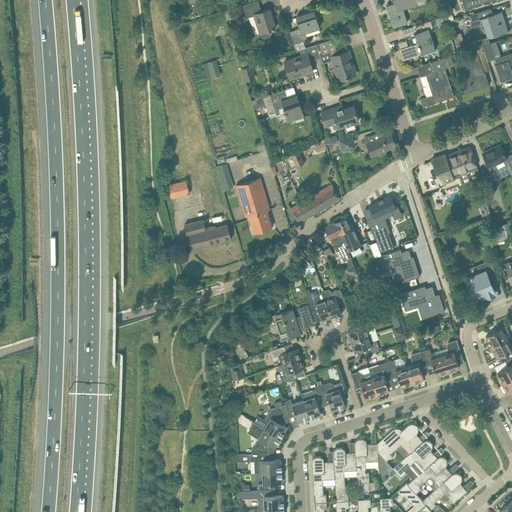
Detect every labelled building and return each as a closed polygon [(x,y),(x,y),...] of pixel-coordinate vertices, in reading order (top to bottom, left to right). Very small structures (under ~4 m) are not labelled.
[(244,14),(253,11),(255,15),(262,38),(265,39),(269,37),(271,34),(269,30),(276,28),(269,9),(266,10),(261,11),(260,7),(258,8),(256,1),(257,1),(256,0),(247,3),(241,5),(244,14)] [(392,0),(394,3),(387,5),(390,13),(388,13),(393,27),(397,25),(402,23),(407,22),(403,9),(417,4),(416,3),(426,0),(392,0)] [(461,0),(465,9),(491,0),(461,0)] [(463,17),(466,29),(486,23),(490,36),(511,29),(507,30),(503,17),(504,17),(502,11),(492,14),(491,8),(463,17)] [(227,20),(232,19),(229,9),(224,11),(227,20)] [(299,28),(289,31),(293,44),(303,41),(307,39),(305,32),(319,27),(314,11),(296,17),(297,20),(299,28)] [(438,24),(447,21),(445,16),(436,19),(438,24)] [(400,49),(404,47),(408,58),(435,49),(428,29),(432,27),(430,20),(402,29),(404,36),(415,33),(418,43),(408,46),(406,40),(398,43),(400,49)] [(489,36),(474,41),(467,43),(469,49),(476,47),(482,45),(490,43),(489,36)] [(348,50),(338,54),(333,38),(318,43),(322,55),(330,52),(339,80),(348,76),(353,74),(353,75),(356,74),(355,73),(354,73),(349,58),(351,58),(348,50)] [(511,67),(511,52),(495,58),(490,43),(482,45),(484,50),(488,61),(495,58),(497,64),(495,64),(497,72),(500,81),(511,77),(511,71),(511,68),(511,67)] [(296,52),(300,51),(302,56),(284,61),(290,78),(299,75),(298,75),(304,73),(304,74),(313,71),(309,61),(321,57),(317,44),(305,48),(296,51),(296,52)] [(477,53),(463,57),(469,75),(460,79),(464,93),(489,85),(487,78),(484,79),(482,73),(490,70),(488,61),(484,50),(482,45),(476,47),(477,53)] [(422,106),(454,96),(453,92),(452,90),(445,68),(449,66),(446,57),(431,62),(434,71),(425,74),(432,94),(420,98),(422,106)] [(207,62),(211,78),(221,75),(216,60),(207,62)] [(246,81),(255,78),(251,65),(242,67),(246,81)] [(288,97),(285,90),(263,97),(262,97),(265,105),(266,109),(282,104),(288,121),(304,115),(301,108),(300,108),(296,95),(288,97)] [(265,105),(262,97),(255,99),(251,101),(253,109),(265,105)] [(334,114),(330,115),(328,109),(322,111),(326,126),(336,123),(338,128),(358,121),(358,119),(357,119),(355,114),(357,113),(356,112),(355,112),(353,106),(333,112),(334,114)] [(395,145),(387,127),(364,137),(368,146),(372,155),(395,145)] [(322,132),(324,140),(325,144),(331,142),(327,131),(322,132)] [(342,151),(355,146),(352,135),(338,140),(342,151)] [(307,148),(309,152),(325,144),(324,140),(307,148)] [(500,145),(492,149),(493,150),(484,154),(489,166),(492,171),(496,169),(494,164),(506,158),(500,145)] [(470,147),(445,155),(444,154),(432,159),(435,168),(441,183),(454,179),(454,178),(459,176),(458,173),(477,167),(473,156),(470,147)] [(296,167),(304,163),(298,151),(291,155),(296,167)] [(223,188),(233,186),(229,172),(219,175),(223,188)] [(484,194),(494,191),(490,174),(480,177),(484,194)] [(269,208),(266,199),(260,177),(236,184),(243,207),(246,216),(249,215),(254,232),(272,227),(267,209),(269,208)] [(167,183),(171,197),(189,192),(185,178),(167,183)] [(340,198),(335,189),(332,184),(290,208),(298,222),(340,198)] [(395,206),(390,195),(369,205),(370,207),(374,216),(367,219),(374,238),(376,238),(381,251),(394,246),(389,233),(390,232),(385,218),(392,215),(391,211),(396,208),(395,206)] [(487,204),(486,198),(480,200),(485,220),(491,218),(487,204)] [(511,237),(511,228),(510,221),(503,223),(498,201),(487,204),(491,218),(498,242),(511,237)] [(352,227),(347,216),(325,228),(330,236),(334,246),(344,242),(340,233),(352,227)] [(216,224),(206,226),(204,218),(184,223),(191,249),(231,239),(226,223),(216,226),(216,224)] [(352,227),(340,233),(344,242),(345,245),(346,245),(349,250),(361,244),(352,227)] [(393,252),(374,258),(381,275),(398,269),(403,283),(419,277),(413,257),(403,260),(400,250),(393,252)] [(301,262),(305,267),(309,263),(305,258),(301,262)] [(472,275),(472,274),(470,275),(470,276),(465,278),(474,300),(494,292),(489,279),(496,276),(496,277),(497,276),(491,263),(475,269),(477,273),(472,275)] [(418,287),(400,293),(405,310),(424,304),(427,317),(445,311),(439,293),(428,297),(425,285),(418,287)] [(330,292),(331,296),(325,298),(332,317),(342,314),(337,301),(343,299),(340,289),(330,292)] [(308,299),(311,310),(317,308),(322,321),(332,317),(325,298),(319,300),(318,296),(308,299)] [(292,309),(274,315),(276,319),(275,319),(280,334),(281,334),(282,339),(300,333),(298,327),(304,325),(304,326),(314,323),(310,314),(307,304),(298,307),(301,316),(295,317),(292,309)] [(367,317),(358,321),(360,327),(347,331),(350,341),(370,335),(368,329),(372,328),(369,319),(367,317)] [(505,326),(486,336),(487,339),(485,340),(490,348),(507,339),(504,333),(508,331),(505,326)] [(354,351),(357,350),(366,347),(368,353),(379,350),(376,340),(371,341),(370,335),(350,341),(354,351)] [(446,345),(448,353),(442,355),(448,373),(457,370),(456,368),(459,367),(455,353),(461,351),(456,339),(449,341),(446,345)] [(496,355),(497,358),(510,351),(511,354),(511,343),(510,344),(507,339),(490,348),(494,356),(496,355)] [(273,349),(269,350),(273,361),(280,358),(282,364),(301,358),(298,348),(285,352),(283,346),(273,349)] [(434,352),(431,353),(429,348),(421,350),(425,363),(431,361),(436,375),(438,374),(439,376),(448,373),(442,355),(436,356),(434,352)] [(419,365),(425,363),(421,350),(413,353),(411,353),(410,357),(412,364),(407,366),(412,380),(413,384),(422,381),(421,380),(424,379),(419,365)] [(510,365),(497,372),(498,374),(497,375),(501,383),(511,377),(511,356),(507,359),(510,365)] [(280,373),(275,374),(278,383),(283,382),(284,382),(294,378),(292,372),(304,368),(301,358),(282,364),(278,366),(280,373)] [(399,363),(396,364),(394,359),(386,362),(390,374),(396,372),(400,386),(403,385),(404,387),(413,384),(407,366),(401,368),(399,363)] [(368,367),(370,371),(377,396),(386,393),(386,391),(389,390),(384,376),(390,374),(386,362),(368,367)] [(240,368),(230,371),(233,381),(243,378),(240,368)] [(361,384),(365,398),(368,397),(369,398),(377,396),(370,371),(364,373),(359,370),(351,373),(355,386),(361,384)] [(507,391),(509,394),(511,391),(511,377),(501,383),(506,392),(507,391)] [(318,387),(301,393),(303,400),(309,418),(310,417),(310,418),(315,417),(314,416),(320,414),(317,404),(323,402),(319,390),(318,387)] [(339,388),(326,392),(325,388),(319,390),(323,402),(328,400),(332,410),(339,408),(339,409),(343,407),(345,406),(339,388)] [(284,401),(285,404),(286,404),(288,413),(294,411),(297,421),(303,419),(304,420),(308,419),(308,418),(309,418),(303,400),(292,403),(290,399),(284,401)] [(286,404),(285,404),(272,408),(265,420),(267,422),(264,428),(280,437),(281,436),(282,437),(284,433),(283,432),(287,427),(280,423),(284,418),(290,416),(288,413),(286,404)] [(280,437),(264,428),(254,421),(249,429),(250,433),(258,438),(274,448),(277,442),(278,443),(280,439),(280,438),(280,437)] [(409,423),(408,424),(378,451),(386,460),(392,455),(390,453),(401,443),(409,453),(422,441),(416,433),(417,432),(417,431),(418,430),(418,429),(418,428),(418,427),(417,427),(417,426),(416,425),(416,424),(415,424),(414,423),(412,423),(410,423),(409,423)] [(355,443),(355,444),(355,452),(356,469),(357,492),(363,491),(370,491),(369,471),(366,472),(366,461),(378,460),(378,451),(377,443),(367,443),(366,442),(366,441),(366,440),(365,440),(365,439),(364,439),(363,438),(362,438),(361,438),(360,438),(359,438),(358,438),(357,439),(356,440),(355,441),(355,442),(355,443)] [(401,477),(406,472),(405,470),(416,460),(424,469),(437,457),(430,450),(431,449),(432,448),(432,447),(432,446),(432,445),(432,444),(432,443),(431,442),(431,441),(430,440),(429,440),(428,440),(427,439),(426,439),(425,439),(424,440),(423,440),(422,441),(409,453),(392,467),(401,477)] [(333,452),(333,453),(334,461),(334,478),(336,501),(348,500),(348,485),(345,485),(344,470),(356,469),(355,452),(345,452),(345,451),(344,450),(344,449),(343,448),(342,447),(341,447),(340,447),(339,447),(338,447),(336,447),(336,448),(335,448),(334,449),(334,450),(333,451),(333,452)] [(249,455),(250,461),(253,461),(254,473),(262,472),(281,471),(281,470),(282,470),(281,465),(280,459),(269,460),(269,454),(266,454),(256,455),(252,455),(249,455)] [(312,461),(312,462),(314,502),(326,501),(326,494),(323,494),(322,479),(334,478),(334,461),(324,461),(323,460),(323,459),(323,458),(322,457),(321,457),(320,456),(319,456),(318,456),(317,456),(315,456),(314,457),(313,457),(313,458),(312,459),(312,460),(312,461)] [(438,457),(437,457),(424,469),(407,483),(416,493),(421,488),(419,486),(426,480),(434,490),(451,473),(445,466),(446,466),(446,465),(447,464),(447,463),(447,462),(447,461),(447,460),(447,459),(446,459),(445,458),(445,457),(443,456),(442,456),(441,456),(440,456),(439,456),(438,457)] [(281,471),(262,472),(263,484),(258,484),(258,490),(271,490),(271,484),(282,483),(281,477),(282,477),(282,472),(281,472),(281,471)] [(452,473),(451,473),(434,490),(422,500),(430,509),(436,505),(434,503),(445,493),(453,502),(467,491),(460,483),(460,482),(461,481),(461,480),(461,479),(462,479),(462,478),(462,477),(461,476),(461,475),(460,474),(459,473),(458,473),(457,472),(456,472),(455,472),(453,472),(452,473)] [(402,496),(404,495),(414,506),(406,511),(432,511),(430,509),(422,500),(416,493),(407,483),(406,482),(397,490),(402,496)] [(241,497),(243,499),(256,498),(258,499),(258,508),(283,507),(283,506),(284,506),(284,501),(283,501),(282,495),(271,496),(271,490),(258,490),(249,491),(240,491),(238,491),(238,497),(241,497)] [(370,498),(363,499),(363,491),(357,492),(358,511),(368,511),(368,506),(371,506),(370,498)] [(380,498),(380,511),(390,511),(390,505),(393,505),(392,497),(380,498)] [(348,500),(336,501),(336,511),(346,511),(346,507),(349,507),(348,500)] [(327,508),(326,501),(314,502),(314,511),(323,511),(324,509),(327,508)]
